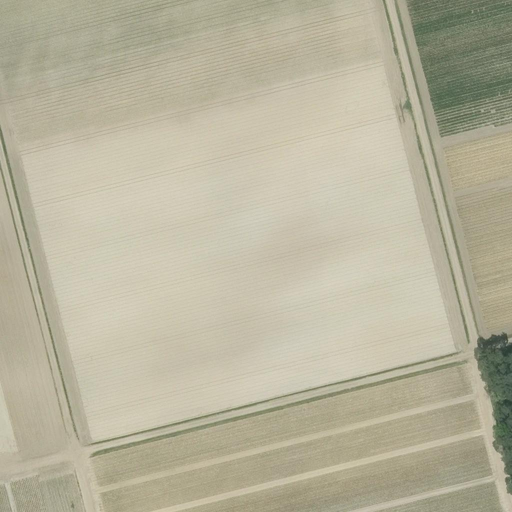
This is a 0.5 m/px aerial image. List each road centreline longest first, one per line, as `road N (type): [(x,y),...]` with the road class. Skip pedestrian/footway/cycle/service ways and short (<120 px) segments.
road 1 (track): [(0,473),(477,353)]
road 2 (track): [(90,511),(0,150)]
road 3 (track): [(477,353),(388,0)]
road 4 (track): [(511,482),(477,353)]
